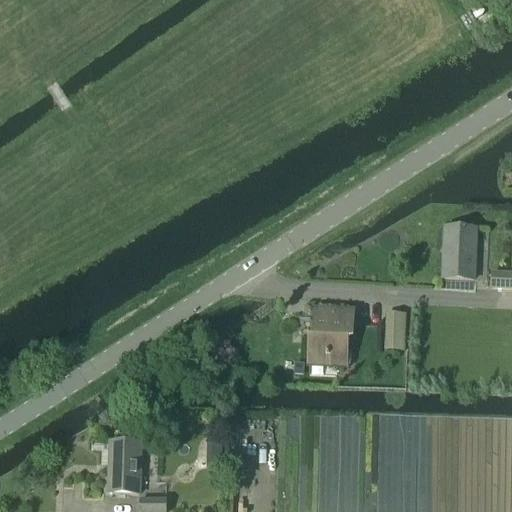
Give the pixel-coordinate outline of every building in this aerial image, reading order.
[(474,281),(476,231),(445,230),(443,280),(474,281)] [(490,291),(511,292),(511,274),(491,273),(490,291)] [(316,327),(312,327),(310,365),(345,367),(346,341),(350,341),(352,316),(316,314),(316,327)] [(386,315),(385,353),(405,354),(406,316),(386,315)] [(207,441),(207,459),(220,459),(221,442),(207,441)] [(108,495),(139,496),(141,446),(110,445),(108,495)] [(139,511),(164,511),(164,502),(140,501),(139,511)]
